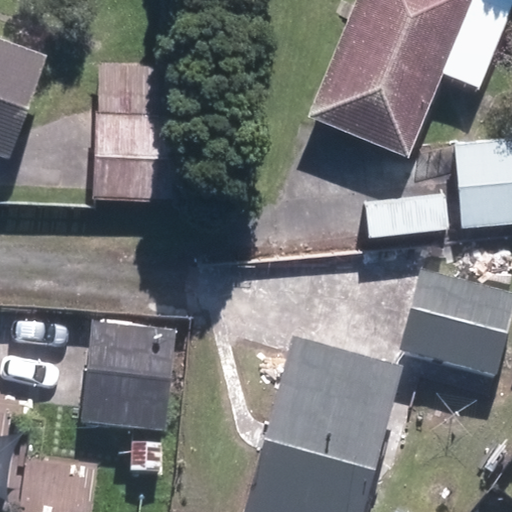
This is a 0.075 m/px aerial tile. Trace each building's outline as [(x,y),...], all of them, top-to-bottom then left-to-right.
[(347,0),(303,109),(404,149),(437,66),(475,81),(507,0),(347,0)] [(0,137),(13,142),(30,91),(44,52),(49,39),(0,21),(0,137)] [(94,195),(174,200),(180,65),(98,62),(94,195)] [(511,137),(455,141),(460,228),(511,224),(511,137)] [(400,354),(493,378),(511,309),(511,297),(422,273),(400,354)] [(79,426),(163,435),(173,331),(90,324),(79,426)] [(243,511),(359,511),(399,369),(290,339),(243,511)] [(129,470),(158,473),(160,443),(132,442),(129,470)]
